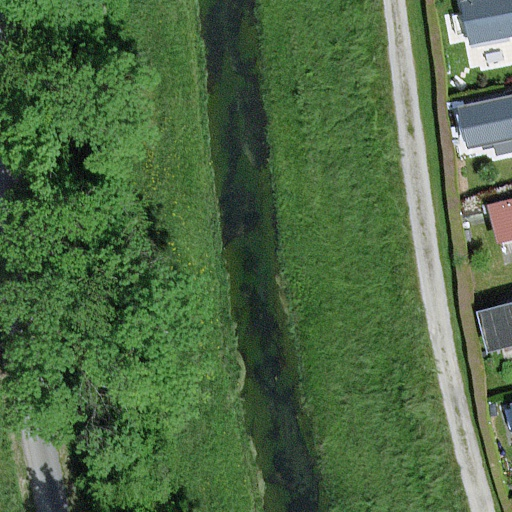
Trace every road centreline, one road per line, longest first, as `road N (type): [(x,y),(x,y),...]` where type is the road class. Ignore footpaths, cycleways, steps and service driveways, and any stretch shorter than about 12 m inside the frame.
road 1 (track): [(500,511),(429,269),(394,0)]
road 2 (unclassified): [(0,0),(22,316),(57,511)]
